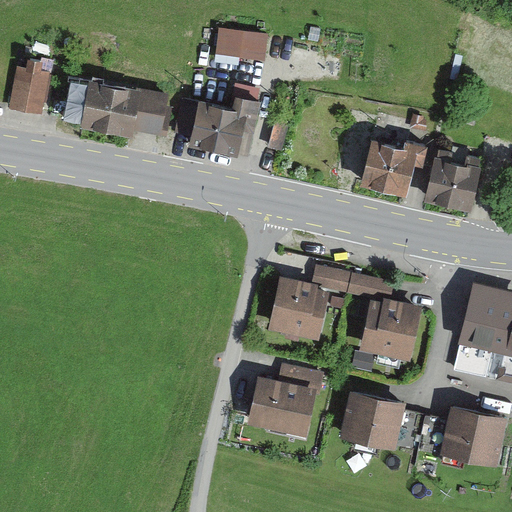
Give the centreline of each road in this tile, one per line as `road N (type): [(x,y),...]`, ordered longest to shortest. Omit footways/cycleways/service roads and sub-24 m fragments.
road 1 (residential): [(269,200),(199,511)]
road 2 (primary): [(269,200),(0,150)]
road 3 (primary): [(511,246),(269,200)]
